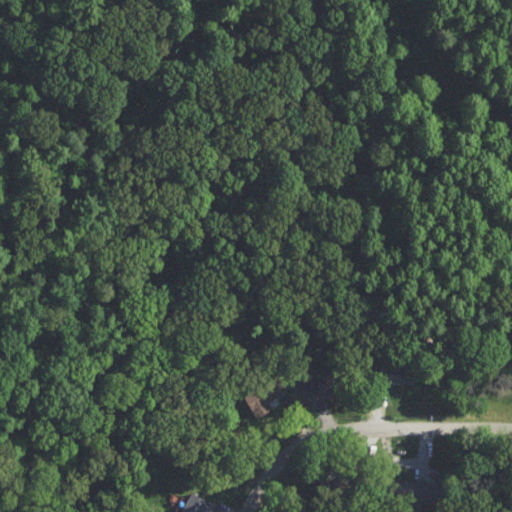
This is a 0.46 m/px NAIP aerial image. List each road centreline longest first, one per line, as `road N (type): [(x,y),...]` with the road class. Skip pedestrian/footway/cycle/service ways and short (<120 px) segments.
road 1 (residential): [(230,511),(247,472),(334,424),(353,422)]
road 2 (residential): [(353,422),(511,424)]
